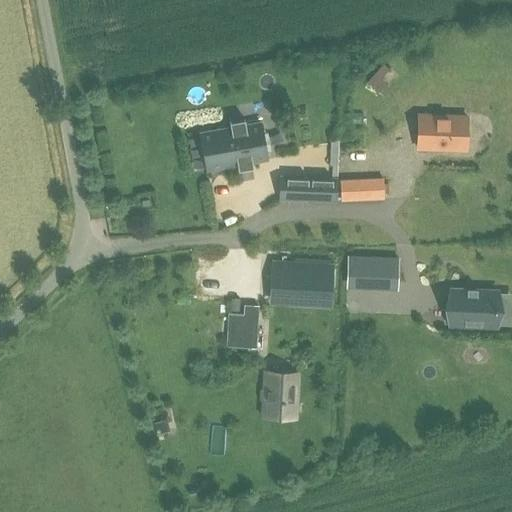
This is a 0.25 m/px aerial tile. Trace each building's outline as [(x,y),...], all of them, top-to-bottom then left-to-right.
[(419,115),(419,114),(417,148),(418,148),(465,150),(466,116),(466,117),(419,115)] [(267,131),(262,132),(261,128),(260,122),(245,125),(244,119),(229,122),(230,128),(212,131),(216,153),(222,152),(224,167),(237,165),(238,170),(253,168),(252,162),(267,159),(265,150),(270,149),(269,142),(264,143),(263,139),(268,138),(267,131)] [(306,178),(305,199),(335,201),(336,179),(306,178)] [(370,199),(369,179),(340,180),(341,200),(370,199)] [(348,281),(372,281),(373,258),(373,257),(348,256),(347,280),(348,281)] [(271,263),(269,299),(331,302),(333,267),(271,263)] [(449,322),(449,323),(449,324),(496,326),(496,324),(496,310),(498,311),(498,307),(496,307),(497,293),(497,291),(477,290),(477,289),(467,288),(467,290),(451,289),(451,290),(450,302),(446,302),(445,322),(449,322)] [(244,305),(244,315),(242,347),(255,348),(258,305),(244,305)] [(266,372),(264,415),(295,416),(296,373),(266,372)]
